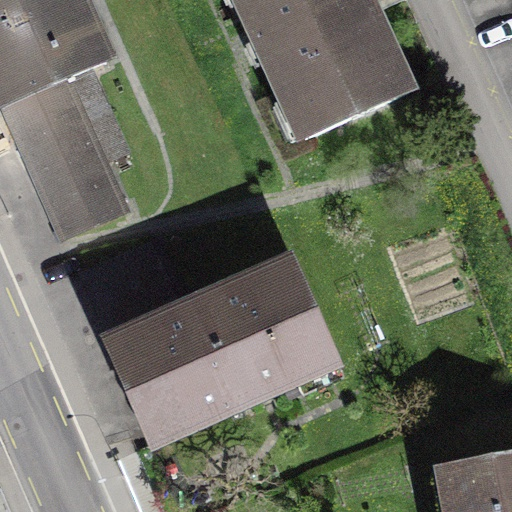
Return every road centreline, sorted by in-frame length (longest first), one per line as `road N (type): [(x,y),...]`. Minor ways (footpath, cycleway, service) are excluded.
road 1 (residential): [(511,181),(429,0)]
road 2 (tertiary): [(74,511),(0,341)]
